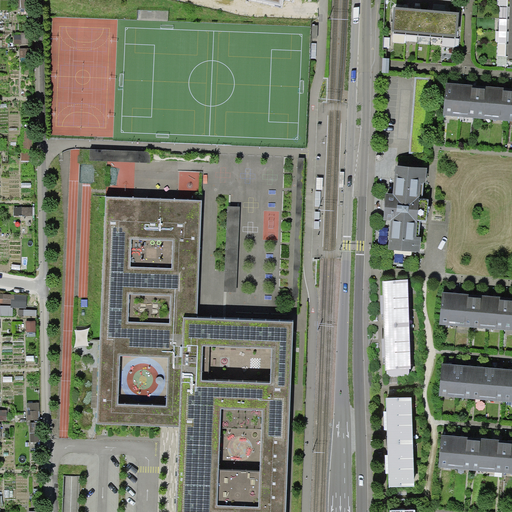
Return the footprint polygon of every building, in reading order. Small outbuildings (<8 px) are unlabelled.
[(408,10),(396,9),(394,34),(406,36),(408,10)] [(421,11),(408,10),(406,36),(419,37),(421,11)] [(433,12),(421,11),(419,37),(431,38),(433,12)] [(446,13),(433,12),(431,38),(444,39),(446,13)] [(458,15),(446,13),(444,39),(456,40),(458,15)] [(429,79),(415,78),(409,154),(423,155),(429,79)] [(511,91),(446,85),(443,114),(511,119),(511,91)] [(217,154),(89,149),(89,158),(217,163),(217,154)] [(298,158),(292,300),(299,301),(305,158),(298,158)] [(421,234),(419,234),(420,219),(427,220),(428,198),(422,197),(423,183),(425,183),(426,168),(397,166),(394,195),(387,195),(385,216),(393,217),(390,246),(419,249),(421,234)] [(176,511),(286,511),(294,319),(198,316),(202,199),(106,195),(98,420),(179,423),(176,511)] [(239,207),(227,206),(224,289),(235,290),(239,207)] [(381,319),(385,319),(386,344),(382,345),(382,363),(386,363),(387,376),(409,375),(407,288),(384,289),(384,301),(380,301),(381,319)] [(511,296),(443,291),(441,319),(511,325),(511,296)] [(511,368),(443,363),(440,391),(511,397),(511,368)] [(384,428),(388,428),(389,453),(385,453),(385,471),(390,471),(390,484),(413,483),(410,396),(387,397),(388,409),(383,409),(384,428)] [(511,440),(442,435),(439,463),(511,469),(511,440)]
